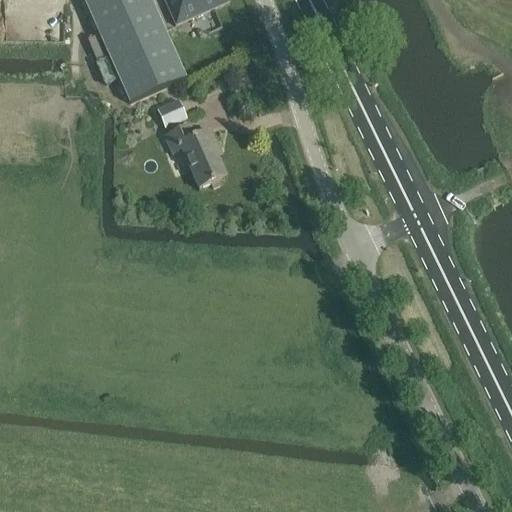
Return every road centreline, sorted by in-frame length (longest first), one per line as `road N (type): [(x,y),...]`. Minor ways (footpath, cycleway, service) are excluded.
road 1 (unclassified): [(475,511),(353,251)]
road 2 (unclassified): [(353,251),(256,0)]
road 3 (primary): [(417,223),(309,0)]
road 4 (primary): [(511,420),(417,223)]
